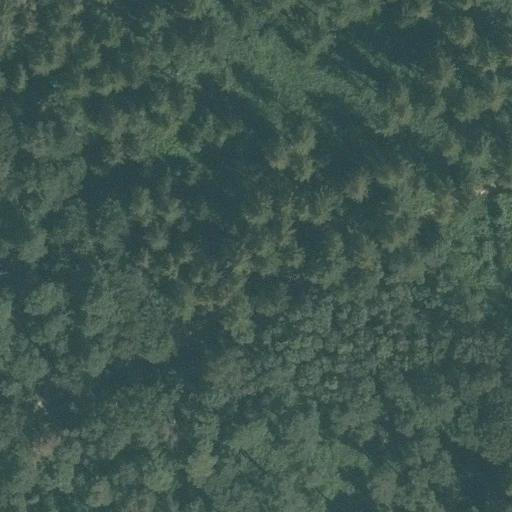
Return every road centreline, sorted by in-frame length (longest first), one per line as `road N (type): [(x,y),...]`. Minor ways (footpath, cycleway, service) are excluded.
road 1 (track): [(511,183),(38,398)]
road 2 (track): [(0,278),(19,317),(38,398)]
